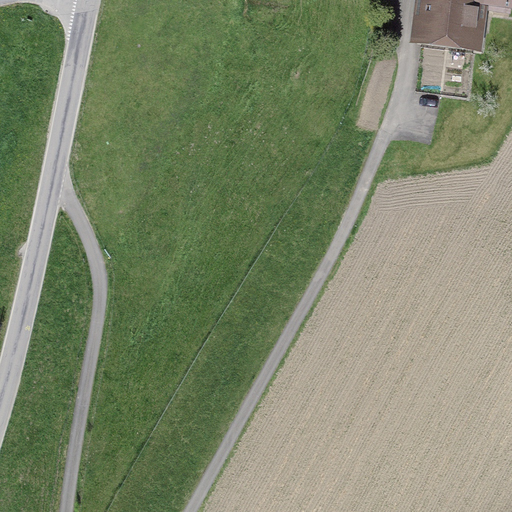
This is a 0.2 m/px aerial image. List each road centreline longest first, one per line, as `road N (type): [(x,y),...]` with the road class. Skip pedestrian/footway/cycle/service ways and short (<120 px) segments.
road 1 (residential): [(187,511),(334,251),(389,126),(402,87),(408,0)]
road 2 (residential): [(53,167),(95,252),(101,294),(66,511)]
road 3 (tertiary): [(53,167),(0,399)]
road 4 (tertiary): [(88,0),(53,167)]
